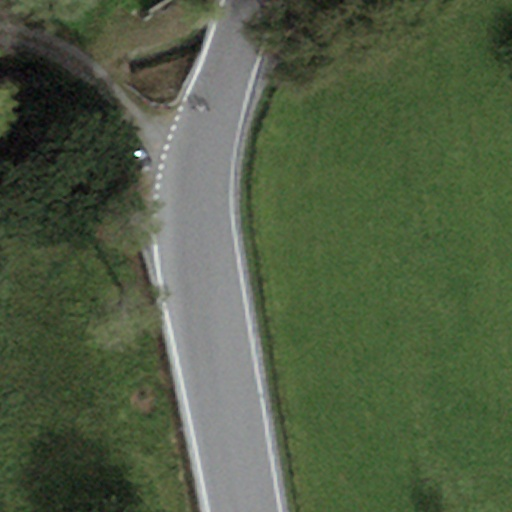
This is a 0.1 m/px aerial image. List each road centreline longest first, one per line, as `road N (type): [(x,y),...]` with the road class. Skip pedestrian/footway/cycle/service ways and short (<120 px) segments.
road 1 (tertiary): [(252,511),(200,254),(205,118),(259,0)]
road 2 (track): [(203,166),(125,52),(77,22),(26,13)]
